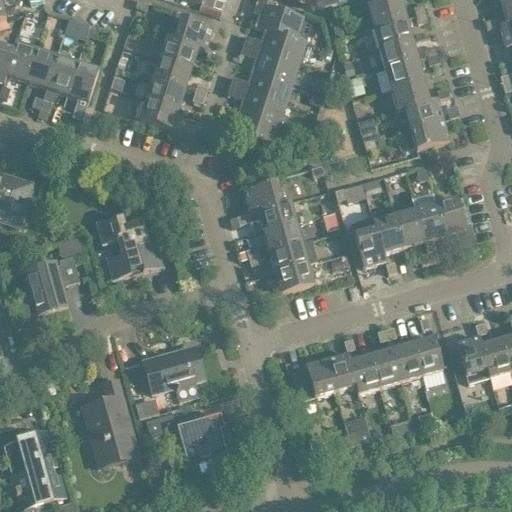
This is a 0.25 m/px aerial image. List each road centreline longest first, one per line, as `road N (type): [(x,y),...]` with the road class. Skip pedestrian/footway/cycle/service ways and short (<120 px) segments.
road 1 (residential): [(249,347),(510,273),(490,185),(499,139),(463,0)]
road 2 (residential): [(233,291),(192,178),(0,124)]
road 3 (residential): [(0,398),(17,394),(112,321),(233,291)]
road 4 (residential): [(312,511),(468,473),(511,471)]
road 5 (residential): [(290,511),(249,347)]
